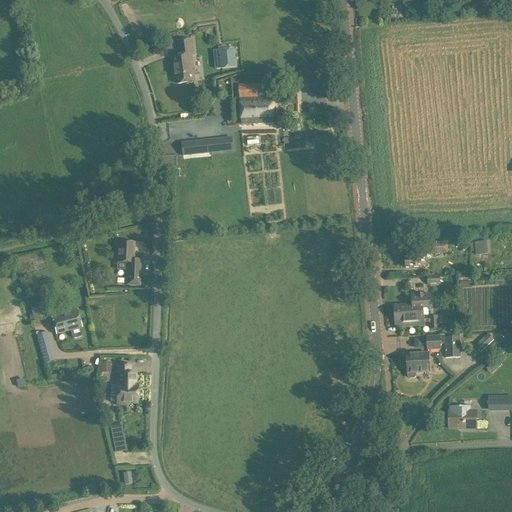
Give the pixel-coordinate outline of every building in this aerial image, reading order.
[(178,42),(180,56),(171,58),(174,76),(175,76),(176,85),(195,83),(191,56),(193,56),(192,40),(178,42)] [(227,46),(218,47),(219,50),(221,68),(235,67),(233,48),(227,49),(227,46)] [(272,83),(239,85),(241,124),(275,122),(274,97),(258,98),(258,93),(272,92),(272,83)] [(234,138),(223,139),(225,151),(235,150),(234,138)] [(223,139),(182,143),(183,155),(225,151),(223,139)] [(422,242),(422,246),(409,247),(410,258),(405,258),(406,268),(425,267),(425,259),(430,258),(430,253),(448,252),(447,241),(422,242)] [(488,254),(487,241),(475,242),(476,254),(488,254)] [(126,285),(139,286),(140,261),(133,260),(134,243),(115,243),(114,254),(117,254),(117,263),(125,263),(125,265),(127,265),(126,285)] [(412,305),(394,306),(394,313),(401,312),(401,313),(403,313),(403,315),(408,314),(408,316),(423,315),(423,308),(429,308),(429,294),(411,294),(412,305)] [(41,306),(31,309),(34,320),(44,317),(41,306)] [(81,335),(80,328),(81,328),(77,311),(51,317),(56,335),(70,331),(72,337),(74,339),(80,337),(81,335)] [(424,326),(423,315),(408,316),(408,314),(403,315),(403,313),(401,313),(401,312),(394,313),(395,328),(405,327),(405,322),(417,322),(417,326),(424,326)] [(45,333),(36,335),(37,339),(40,353),(43,363),(43,364),(53,361),(45,333)] [(488,333),(487,334),(474,346),(480,353),(494,340),(488,333)] [(427,337),(428,350),(440,349),(440,336),(427,337)] [(445,357),(461,357),(460,336),(444,337),(445,357)] [(416,376),(415,373),(430,372),(429,353),(407,354),(408,374),(408,377),(410,379),(414,378),(416,376)] [(102,362),(101,370),(110,370),(111,362),(102,362)] [(118,385),(117,385),(110,385),(110,402),(117,403),(117,405),(127,405),(127,403),(137,404),(137,390),(135,390),(135,374),(130,373),(130,365),(117,365),(117,374),(119,374),(118,385)] [(511,398),(500,399),(500,409),(511,408),(511,398)] [(448,412),(448,417),(446,417),(446,423),(448,424),(448,429),(462,429),(462,430),(477,430),(476,419),(478,419),(478,413),(476,413),(476,412),(470,412),(470,407),(459,407),(459,412),(448,412)] [(119,432),(112,433),(116,452),(125,450),(123,440),(121,440),(119,432)] [(131,484),(130,473),(123,474),(125,485),(131,484)]
